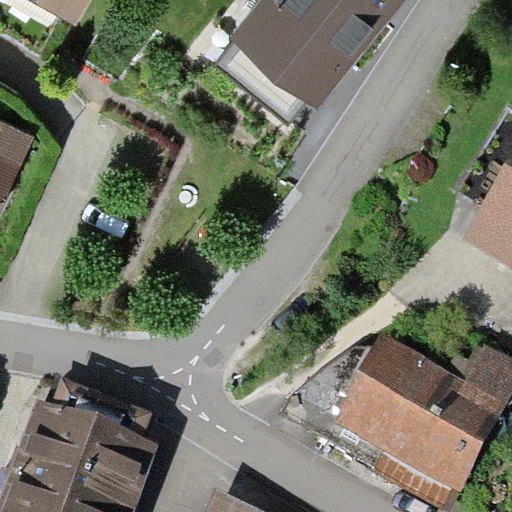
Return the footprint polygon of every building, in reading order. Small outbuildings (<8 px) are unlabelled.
[(389,0),(263,0),(214,61),(290,123),(346,54),(389,0)] [(0,208),(47,103),(0,82),(0,208)] [(511,151),(461,233),(511,264),(511,151)] [(511,388),(511,367),(477,350),(459,384),(380,344),(336,429),(461,494),(505,408),(503,406),(511,388)] [(0,511),(134,511),(157,453),(35,408),(0,502),(0,511)] [(242,511),(209,498),(203,511),(242,511)]
